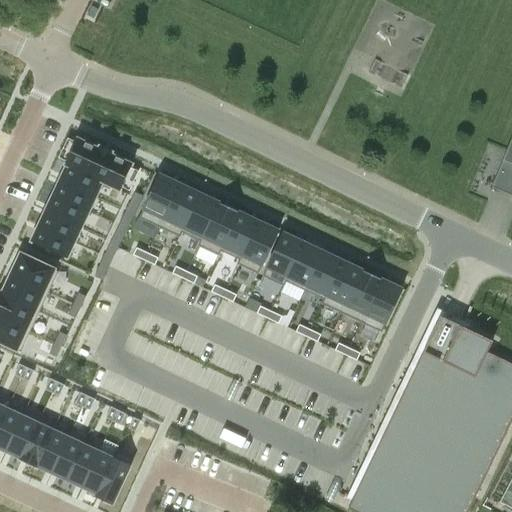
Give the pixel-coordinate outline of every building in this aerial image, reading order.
[(511,197),(511,135),(491,189),(511,197)] [(76,139),(65,164),(120,190),(131,165),(110,155),(111,153),(99,146),(98,149),(76,139)] [(66,166),(60,180),(94,197),(101,182),(119,191),(120,190),(65,164),(64,165),(66,166)] [(159,175),(139,218),(159,228),(180,185),(159,175)] [(60,180),(53,195),(87,212),(94,197),(60,180)] [(180,185),(159,228),(179,237),(199,194),(180,185)] [(199,194),(179,237),(180,238),(182,233),(199,242),(197,246),(198,246),(219,203),(199,194)] [(53,195),(45,211),(80,227),(87,212),(53,195)] [(132,196),(127,206),(134,209),(139,199),(132,196)] [(219,203),(198,246),(218,256),(238,212),(219,203)] [(127,206),(122,216),(130,219),(134,209),(127,206)] [(45,211),(38,226),(73,242),(80,227),(45,211)] [(238,212),(218,256),(219,256),(221,252),(239,260),(236,264),(237,265),(258,222),(238,212)] [(122,216),(117,226),(125,229),(130,219),(122,216)] [(258,222),(237,265),(258,274),(278,231),(258,222)] [(38,226),(31,242),(66,258),(73,242),(38,226)] [(117,226),(113,236),(120,239),(125,229),(117,226)] [(283,233),(262,277),(283,286),(303,243),(283,233)] [(113,236),(108,246),(115,249),(120,239),(113,236)] [(303,243),(283,286),(284,287),(286,282),(304,291),(323,252),(303,243)] [(108,246),(103,256),(110,260),(115,249),(108,246)] [(144,261),(147,253),(136,248),(133,255),(143,260),(144,261)] [(323,252),(304,291),(323,300),(321,304),(322,305),(342,261),(323,252)] [(158,258),(147,253),(144,261),(155,266),(158,258)] [(19,254),(9,274),(47,292),(56,271),(19,254)] [(103,256),(98,266),(105,270),(110,260),(103,256)] [(342,261),(322,305),(341,314),(362,271),(342,261)] [(98,266),(93,276),(100,280),(105,270),(98,266)] [(183,279),(186,272),(176,267),(172,274),(183,279)] [(362,271),(341,314),(361,323),(381,280),(362,271)] [(197,277),(186,272),(183,279),(194,284),(197,277)] [(0,292),(0,293),(38,311),(47,292),(9,274),(1,293),(0,292)] [(381,280),(361,323),(382,333),(402,290),(381,280)] [(222,297),(225,290),(215,285),(211,292),(222,297)] [(236,295),(225,290),(222,297),(233,303),(236,295)] [(76,292),(71,303),(78,307),(83,296),(76,292)] [(0,293),(0,317),(29,331),(38,311),(0,293)] [(71,303),(65,314),(73,317),(78,307),(71,303)] [(267,319),(271,312),(260,306),(257,314),(267,319)] [(282,317),(271,312),(267,319),(278,324),(282,317)] [(352,501),(348,509),(353,511),(468,511),(511,421),(511,364),(487,353),(492,342),(469,331),(468,330),(468,331),(460,327),(460,326),(439,316),(422,353),(422,354),(420,358),(420,357),(414,371),(412,375),(408,382),(409,382),(407,386),(406,386),(397,405),(398,405),(396,409),(395,409),(394,412),(394,413),(390,421),(389,421),(375,452),(373,456),(369,465),(352,500),(352,501)] [(0,342),(19,351),(29,331),(0,317),(0,342)] [(306,337),(310,330),(299,325),(296,332),(306,337)] [(317,342),(321,335),(310,330),(306,337),(317,342)] [(57,331),(52,342),(59,345),(64,335),(57,331)] [(52,342),(46,353),(54,356),(59,345),(52,342)] [(345,355),(346,356),(349,348),(338,343),(335,351),(345,355)] [(356,361),(360,354),(349,348),(346,356),(356,361)] [(14,375),(22,378),(27,367),(19,364),(14,375)] [(34,371),(27,367),(22,378),(29,382),(34,371)] [(45,389),(52,392),(57,382),(50,378),(45,389)] [(64,385),(57,382),(52,392),(59,396),(64,385)] [(88,396),(80,392),(75,403),(82,407),(88,396)] [(88,396),(82,407),(90,410),(95,399),(88,396)] [(113,421),(118,410),(111,407),(106,418),(113,421)] [(0,448),(6,451),(22,416),(7,409),(0,423),(0,448)] [(118,410),(113,421),(120,424),(125,414),(118,410)] [(20,460),(37,423),(22,416),(6,451),(20,458),(19,460),(20,460)] [(140,421),(133,417),(128,428),(135,432),(140,421)] [(37,423),(20,460),(35,467),(52,431),(37,423)] [(51,473),(68,438),(52,431),(35,467),(37,466),(51,473)] [(66,480),(83,445),(68,438),(51,473),(66,480)] [(82,487),(98,452),(83,445),(66,480),(82,487)] [(98,452),(82,487),(96,493),(97,494),(113,459),(98,452)] [(113,459),(97,494),(96,493),(95,495),(113,503),(129,466),(113,459)]
